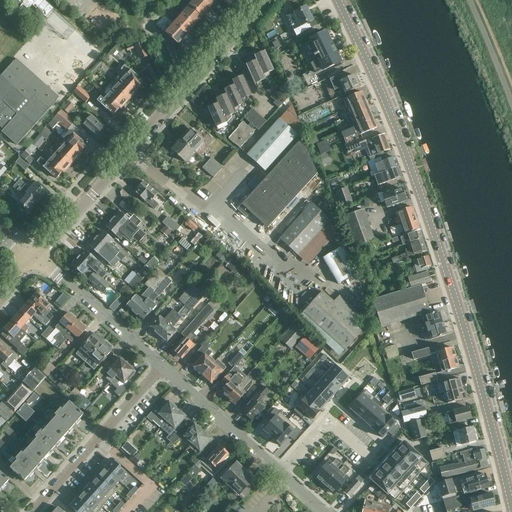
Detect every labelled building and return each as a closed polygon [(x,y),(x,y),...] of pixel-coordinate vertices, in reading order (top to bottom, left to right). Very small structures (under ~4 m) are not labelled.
[(211,8),(202,0),(194,0),(190,5),(203,17),(211,8)] [(203,17),(190,5),(182,14),(195,26),(203,17)] [(296,37),(316,26),(306,7),(286,17),(296,37)] [(55,10),(47,19),(88,55),(96,46),(55,10)] [(195,26),(182,14),(174,23),(165,15),(164,15),(187,35),(195,26)] [(187,35),(164,15),(156,24),(166,33),(178,44),(187,35)] [(316,56),(318,60),(310,63),(315,73),(323,70),(324,71),(342,62),(334,46),(330,48),(322,34),(310,40),(317,53),(314,55),(315,56),(316,56)] [(276,50),(281,47),(277,40),(272,43),(276,50)] [(143,42),(134,46),(140,60),(149,56),(143,42)] [(264,51),(256,55),(254,56),(256,61),(265,80),(267,78),(270,75),(269,72),(273,70),(264,51)] [(17,146),(50,109),(57,101),(56,101),(59,97),(16,59),(0,76),(0,126),(3,130),(1,132),(17,146)] [(104,64),(101,61),(100,60),(88,73),(92,76),(104,64)] [(265,80),(256,61),(246,66),(254,85),(255,84),(257,89),(262,84),(261,82),(265,80)] [(123,79),(136,91),(137,91),(136,90),(143,82),(137,77),(138,77),(125,65),(121,70),(125,74),(122,77),(123,79)] [(345,93),(360,87),(354,75),(342,80),(340,75),(330,79),(334,90),(342,87),(345,93)] [(232,81),(234,85),(241,100),(252,96),(243,76),(232,81)] [(136,91),(123,79),(116,87),(129,99),(136,91)] [(276,82),(268,91),(273,96),(279,89),(281,87),(276,82)] [(226,94),(233,110),(243,105),(241,100),(234,85),(224,90),(226,94)] [(81,86),(76,89),(84,103),(90,99),(81,86)] [(129,99),(116,87),(112,92),(108,88),(105,92),(122,107),(129,99)] [(279,89),(273,96),(271,98),(275,102),(281,94),(282,95),(284,93),(279,89)] [(122,107),(105,92),(104,93),(104,94),(97,101),(108,110),(114,115),(121,108),(122,107)] [(343,100),(345,103),(347,108),(349,107),(349,108),(366,101),(362,92),(343,100)] [(218,104),(225,119),(235,115),(233,110),(226,94),(216,99),(218,104)] [(281,94),(275,102),(273,104),(278,108),(286,99),(282,95),(281,94)] [(366,101),(349,108),(352,114),(350,115),(351,117),(369,110),(366,101)] [(225,119),(218,104),(208,109),(216,128),(227,123),(225,119)] [(292,104),(246,155),(264,172),(302,129),(292,104)] [(252,109),(244,118),(249,122),(257,113),(252,109)] [(61,110),(54,118),(47,125),(49,127),(56,120),(67,131),(75,122),(61,110)] [(369,110),(351,117),(354,126),(373,118),(369,110)] [(257,113),(249,122),(253,126),(261,117),(257,113)] [(95,137),(104,127),(92,116),(83,126),(95,137)] [(261,117),(253,126),(258,130),(266,121),(261,117)] [(377,127),(373,118),(354,126),(355,127),(341,133),(343,138),(354,134),(357,133),(358,135),(377,127)] [(228,138),(240,149),(254,132),(243,122),(228,138)] [(189,129),(180,140),(193,152),(203,141),(189,129)] [(70,131),(66,135),(64,133),(60,137),(63,139),(62,140),(79,155),(80,154),(79,153),(86,146),(79,141),(80,140),(70,131)] [(371,139),(372,141),(368,142),(370,149),(368,150),(371,161),(382,157),(381,153),(390,149),(384,134),(371,139)] [(266,170),(269,173),(302,138),(299,136),(266,170)] [(345,145),(348,153),(367,145),(364,137),(345,145)] [(301,139),(268,175),(264,172),(257,180),(260,183),(241,204),(267,228),(317,174),(303,141),(301,139)] [(79,155),(62,140),(60,143),(63,146),(58,151),(72,163),(79,155)] [(193,152),(180,140),(171,150),(184,162),(193,152)] [(326,140),(311,147),(315,158),(330,151),(326,140)] [(32,143),(25,152),(21,156),(30,165),(34,160),(30,156),(37,148),(32,143)] [(72,163),(58,151),(51,159),(65,171),(72,163)] [(21,157),(20,158),(15,163),(25,171),(30,166),(29,166),(30,165),(21,157)] [(394,157),(375,164),(377,170),(370,173),(372,177),(398,167),(394,157)] [(207,163),(218,173),(223,168),(211,158),(207,163)] [(65,171),(51,159),(47,164),(43,160),(39,165),(50,174),(50,173),(56,179),(63,171),(64,172),(65,171)] [(202,168),(213,178),(218,173),(207,163),(202,168)] [(398,167),(372,177),(374,176),(378,186),(402,177),(398,167)] [(0,183),(2,185),(9,177),(5,173),(0,178),(0,183)] [(20,178),(16,175),(12,180),(16,183),(20,178)] [(36,183),(30,189),(20,180),(16,184),(37,202),(46,192),(36,183)] [(136,193),(148,204),(155,210),(159,205),(153,199),(157,194),(144,182),(137,189),(139,190),(136,193)] [(37,202),(16,184),(13,187),(19,193),(18,193),(23,197),(18,203),(28,212),(37,202)] [(381,191),(382,195),(387,208),(406,202),(401,188),(394,191),(392,186),(381,191)] [(341,206),(352,202),(347,187),(336,191),(341,206)] [(127,197),(124,191),(114,197),(118,203),(127,197)] [(340,229),(329,219),(321,212),(312,203),(279,239),(297,255),(307,264),(340,229)] [(398,212),(395,213),(397,218),(400,217),(402,222),(416,218),(412,207),(398,212)] [(356,247),(375,240),(363,210),(344,217),(356,247)] [(133,215),(129,221),(119,212),(118,213),(116,212),(114,214),(115,216),(112,219),(136,241),(139,243),(139,242),(146,235),(137,227),(141,222),(133,215)] [(162,223),(165,225),(175,233),(180,227),(168,216),(162,223)] [(416,218),(402,222),(405,233),(419,228),(416,218)] [(136,241),(112,219),(110,222),(108,221),(106,223),(107,225),(106,226),(117,236),(119,234),(128,242),(132,245),(136,241)] [(102,231),(95,238),(115,256),(122,263),(126,259),(110,244),(113,241),(102,231)] [(386,234),(388,240),(397,237),(395,231),(386,234)] [(420,231),(405,235),(405,236),(400,238),(403,245),(408,244),(409,245),(423,241),(420,231)] [(115,256),(95,238),(89,245),(100,256),(102,253),(111,261),(115,256)] [(423,241),(409,245),(410,248),(405,250),(406,253),(402,255),(391,259),(393,265),(404,261),(405,261),(409,260),(408,257),(427,251),(423,241)] [(241,242),(235,248),(242,255),(248,249),(241,242)] [(342,246),(321,258),(336,284),(357,273),(342,246)] [(101,265),(96,260),(85,250),(84,251),(82,251),(80,253),(81,255),(78,257),(100,277),(104,272),(99,268),(101,265)] [(137,274),(143,280),(160,262),(151,254),(149,256),(152,259),(148,263),(147,262),(143,259),(141,261),(145,265),(137,274)] [(428,256),(413,261),(414,261),(417,273),(428,269),(427,266),(431,265),(428,256)] [(100,277),(78,257),(71,265),(83,275),(86,272),(90,276),(88,279),(103,293),(110,286),(100,277)] [(126,307),(134,314),(160,285),(167,277),(158,269),(144,285),(149,288),(140,299),(136,295),(126,307)] [(381,327),(383,327),(389,325),(430,312),(422,286),(431,283),(428,272),(409,278),(412,289),(373,301),(381,327)] [(137,275),(129,284),(134,289),(142,280),(137,275)] [(157,307),(152,303),(158,296),(159,297),(165,289),(172,281),(167,277),(160,285),(134,314),(142,322),(153,310),(153,311),(157,307)] [(205,296),(192,284),(178,300),(191,311),(205,296)] [(353,288),(345,296),(357,307),(365,299),(353,288)] [(345,349),(363,329),(358,324),(363,317),(339,296),(334,302),(322,291),(304,312),(345,349)] [(36,293),(19,311),(29,320),(37,311),(43,317),(43,316),(45,318),(41,322),(46,326),(49,322),(58,312),(52,307),(36,293)] [(55,302),(60,307),(66,300),(61,296),(55,302)] [(193,334),(215,311),(218,307),(211,301),(181,334),(185,338),(173,351),(182,359),(194,346),(190,343),(194,339),(196,341),(198,338),(193,334)] [(150,328),(158,336),(178,314),(173,310),(164,320),(160,317),(150,328)] [(3,329),(5,331),(1,335),(18,350),(17,351),(23,356),(29,350),(23,345),(20,342),(27,334),(25,332),(29,327),(26,324),(29,320),(19,311),(3,329)] [(421,317),(425,329),(443,323),(439,312),(421,317)] [(68,313),(60,322),(55,328),(61,333),(55,339),(58,342),(77,321),(68,313)] [(178,314),(158,336),(166,343),(177,332),(173,328),(182,318),(178,314)] [(77,321),(58,342),(55,346),(58,349),(68,339),(73,344),(87,329),(77,321)] [(443,323),(425,329),(428,341),(447,335),(443,323)] [(280,340),(291,350),(305,334),(294,324),(280,340)] [(50,326),(42,335),(40,334),(38,336),(37,336),(33,331),(29,336),(33,340),(34,339),(36,342),(42,336),(46,340),(54,331),(50,326)] [(85,362),(102,343),(93,335),(76,354),(85,362)] [(306,335),(295,347),(310,360),(320,348),(306,335)] [(195,355),(199,359),(192,366),(202,375),(215,361),(209,356),(212,353),(208,349),(213,344),(208,340),(195,355)] [(0,358),(4,362),(1,365),(7,370),(17,358),(0,343),(0,358)] [(111,351),(102,343),(85,362),(94,370),(111,351)] [(399,356),(395,345),(384,349),(388,360),(399,356)] [(437,352),(439,362),(456,357),(453,347),(437,352)] [(414,360),(430,355),(428,348),(412,353),(414,360)] [(239,352),(228,364),(234,368),(235,367),(244,357),(239,352)] [(456,357),(439,362),(442,372),(458,367),(456,357)] [(106,379),(111,383),(127,365),(119,358),(106,372),(107,372),(110,375),(106,379)] [(215,361),(202,375),(212,384),(223,371),(219,368),(220,366),(215,361)] [(56,368),(50,362),(41,372),(48,377),(56,368)] [(332,364),(325,372),(341,387),(349,379),(332,364)] [(135,372),(127,365),(111,383),(115,387),(121,380),(125,384),(135,372)] [(36,367),(22,383),(33,393),(47,377),(36,367)] [(234,368),(220,384),(224,388),(221,392),(228,398),(246,377),(235,367),(234,368)] [(107,372),(106,372),(102,368),(96,376),(100,380),(107,372)] [(63,374),(57,369),(49,378),(55,384),(63,374)] [(254,369),(228,398),(235,404),(245,393),(242,390),(255,375),(252,372),(254,369)] [(341,387),(325,372),(318,380),(334,395),(341,387)] [(422,385),(437,380),(435,373),(420,378),(422,385)] [(442,383),(445,393),(462,389),(460,379),(442,383)] [(334,395),(318,380),(310,388),(327,403),(334,395)] [(23,402),(32,392),(22,384),(13,393),(23,402)] [(126,390),(122,385),(115,393),(120,397),(126,390)] [(251,420),(256,416),(263,408),(258,403),(269,391),(264,386),(241,412),(251,420)] [(327,403),(310,388),(303,396),(320,411),(327,403)] [(398,393),(400,401),(416,397),(413,388),(398,393)] [(462,389),(445,393),(447,403),(465,399),(462,389)] [(366,390),(350,409),(358,416),(371,401),(371,402),(375,398),(366,390)] [(15,412),(23,402),(13,393),(4,402),(15,412)] [(320,411),(303,396),(302,394),(294,403),(297,407),(294,411),(303,419),(306,414),(312,420),(320,411)] [(161,427),(166,421),(177,409),(168,401),(160,409),(157,406),(156,406),(147,417),(151,421),(153,419),(161,427)] [(371,401),(358,416),(366,423),(379,409),(379,408),(371,402),(371,401)] [(7,422),(15,413),(4,403),(3,402),(0,404),(0,415),(1,416),(0,417),(0,430),(0,431),(8,423),(7,422)] [(26,402),(17,412),(26,421),(36,411),(26,402)] [(64,437),(84,415),(69,402),(62,410),(61,409),(55,416),(56,417),(50,424),(64,437)] [(425,406),(401,413),(404,423),(427,417),(425,406)] [(379,409),(366,423),(374,430),(387,416),(388,416),(389,414),(380,407),(379,408),(379,409)] [(448,413),(450,422),(456,420),(457,423),(472,419),(468,407),(448,413)] [(272,438),(288,420),(275,408),(267,417),(272,421),(263,430),(272,438)] [(186,417),(177,409),(166,421),(175,429),(186,417)] [(387,416),(374,430),(383,438),(388,432),(392,436),(400,427),(388,416),(387,416)] [(422,419),(409,423),(414,441),(427,437),(422,419)] [(301,432),(288,420),(272,438),(281,446),(289,437),(293,440),(301,432)] [(45,459),(64,437),(50,424),(43,433),(41,431),(35,438),(37,439),(30,446),(45,459)] [(183,435),(192,443),(202,431),(193,424),(183,435)] [(454,433),(456,439),(458,446),(477,441),(473,428),(454,433)] [(170,442),(178,433),(174,430),(166,439),(170,442)] [(202,431),(192,443),(192,444),(189,447),(197,455),(191,461),(192,462),(191,463),(192,464),(188,468),(191,470),(203,456),(199,453),(211,439),(202,431)] [(175,446),(182,437),(178,433),(170,442),(175,446)] [(128,440),(122,446),(132,456),(138,450),(128,440)] [(404,442),(370,479),(393,501),(427,463),(404,442)] [(25,481),(45,459),(30,446),(23,454),(22,453),(16,460),(17,461),(10,468),(25,481)] [(218,446),(206,459),(205,461),(202,458),(204,457),(203,456),(191,470),(197,475),(201,470),(200,469),(202,467),(214,478),(227,464),(231,458),(228,455),(228,454),(218,446)] [(430,452),(432,461),(446,458),(443,448),(430,452)] [(477,448),(460,452),(461,456),(463,455),(465,463),(440,469),(442,478),(488,466),(486,459),(487,459),(485,450),(478,451),(477,448)] [(139,469),(120,452),(112,462),(130,479),(139,469)] [(329,461),(315,477),(324,486),(338,470),(337,469),(342,463),(337,459),(332,465),(329,461)] [(122,488),(130,479),(112,462),(103,472),(122,488)] [(236,462),(231,468),(227,464),(214,478),(207,485),(212,491),(221,481),(225,485),(226,484),(230,487),(245,471),(236,462)] [(338,470),(324,486),(334,494),(348,479),(344,475),(349,470),(345,466),(340,471),(338,470)] [(0,491),(10,480),(0,471),(0,491)] [(245,471),(230,487),(238,496),(239,495),(244,499),(252,491),(248,486),(254,480),(245,471)] [(122,488),(103,472),(95,481),(114,498),(122,488)] [(485,474),(460,482),(462,490),(468,488),(469,493),(489,487),(485,474)] [(356,479),(344,492),(349,497),(361,484),(356,479)] [(452,479),(437,483),(437,484),(441,498),(442,498),(443,500),(443,501),(447,511),(462,506),(459,496),(456,497),(455,494),(457,493),(452,479)] [(105,507),(114,498),(95,481),(87,490),(105,507)] [(100,511),(105,507),(87,490),(78,500),(91,511),(100,511)] [(491,493),(469,499),(473,511),(495,506),(491,493)] [(91,511),(78,500),(70,510),(71,511),(91,511)] [(362,511),(375,511),(378,503),(366,500),(362,511)] [(388,511),(390,506),(378,503),(375,511),(388,511)]
